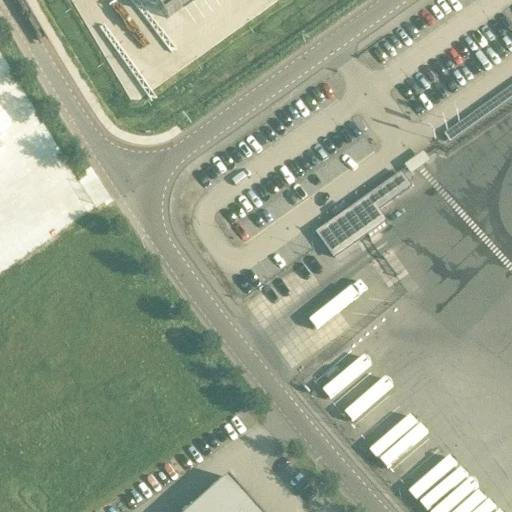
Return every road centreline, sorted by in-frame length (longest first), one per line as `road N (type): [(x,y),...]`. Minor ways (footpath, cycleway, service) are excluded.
road 1 (unclassified): [(377,511),(293,417),(125,190)]
road 2 (unclassified): [(125,190),(394,0)]
road 3 (unclassified): [(125,190),(7,0)]
